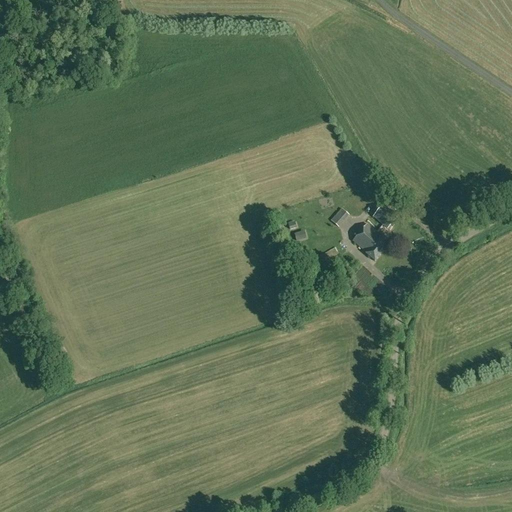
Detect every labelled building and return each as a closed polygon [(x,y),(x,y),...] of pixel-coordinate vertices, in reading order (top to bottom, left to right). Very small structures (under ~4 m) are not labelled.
[(383,206),(373,217),(387,229),(397,217),(383,206)] [(344,228),(354,218),(345,210),(335,219),(344,228)] [(366,254),(375,262),(390,243),(368,225),(367,225),(352,241),(366,253),(366,254)] [(295,234),(297,241),(307,238),(305,231),(295,234)] [(314,259),(324,274),(343,263),(335,247),(314,259)]
